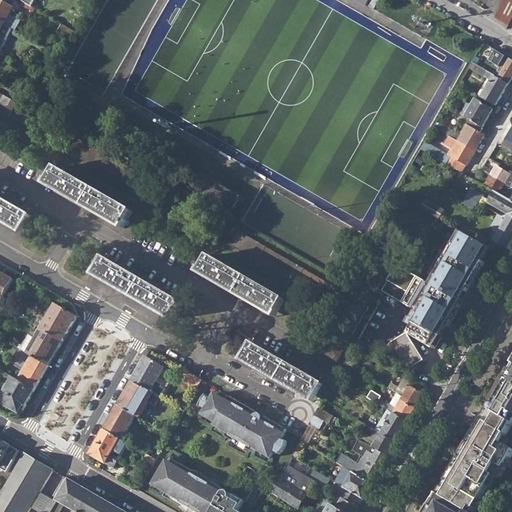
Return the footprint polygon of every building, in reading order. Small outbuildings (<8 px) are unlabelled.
[(0,0),(0,22),(3,24),(9,15),(13,8),(0,0)] [(496,16),(510,23),(511,19),(511,0),(504,0),(496,15),(496,16)] [(21,4),(33,11),(35,7),(29,4),(23,1),(21,4)] [(16,19),(9,15),(3,24),(10,29),(16,19)] [(56,32),(70,40),(76,30),(61,23),(56,32)] [(500,66),(508,56),(495,47),(488,58),(500,66)] [(502,73),(500,78),(509,84),(511,79),(511,59),(506,66),(502,73)] [(470,68),(484,76),(488,71),(476,63),(473,62),(470,68)] [(500,78),(488,71),(484,76),(492,81),(482,97),(496,105),(509,84),(500,78)] [(0,111),(8,116),(16,103),(0,93),(0,111)] [(477,99),(466,117),(483,126),(484,127),(495,109),(477,99)] [(458,121),(467,125),(479,132),(483,126),(466,117),(461,115),(458,121)] [(485,135),(479,132),(467,125),(461,133),(463,134),(459,141),(460,142),(476,150),(480,143),(485,135)] [(67,150),(143,194),(150,181),(74,136),(67,150)] [(459,170),(463,162),(467,165),(471,158),(476,150),(460,142),(459,141),(454,138),(450,145),(456,149),(452,156),(425,142),(422,149),(459,170)] [(502,147),(511,152),(511,142),(506,139),(502,147)] [(463,162),(459,170),(463,172),(467,165),(463,162)] [(511,187),(511,186),(511,174),(497,166),(492,175),(506,184),(511,187)] [(47,184),(123,228),(133,212),(57,168),(47,184)] [(190,185),(233,209),(240,196),(197,172),(190,185)] [(502,191),(506,184),(492,175),(487,183),(502,191)] [(472,188),(468,196),(480,202),(481,203),(485,195),(472,188)] [(490,202),(509,213),(511,215),(511,213),(511,200),(505,197),(496,191),(490,202)] [(463,201),(476,209),(480,202),(468,196),(466,194),(463,201)] [(0,219),(22,232),(32,216),(0,197),(0,219)] [(439,218),(453,226),(457,220),(442,212),(439,218)] [(509,213),(508,216),(510,217),(505,225),(496,241),(509,247),(511,241),(511,213),(511,215),(509,213)] [(498,221),(505,225),(510,217),(508,216),(506,216),(501,215),(498,221)] [(219,239),(333,305),(341,292),(227,225),(219,239)] [(435,349),(464,299),(464,298),(493,249),(462,231),(432,284),(398,264),(382,290),(422,313),(410,334),(435,349)] [(199,272),(277,317),(286,301),(209,256),(199,272)] [(96,275),(173,320),(183,303),(106,259),(96,275)] [(0,302),(13,280),(0,272),(0,302)] [(318,362),(332,370),(369,307),(354,299),(318,362)] [(41,328),(64,341),(69,331),(76,318),(76,317),(56,304),(41,328)] [(33,356),(50,365),(55,356),(64,341),(41,328),(29,349),(21,345),(19,348),(20,349),(33,356)] [(391,343),(408,370),(419,363),(420,365),(427,360),(407,332),(391,343)] [(301,394),(314,402),(324,385),(253,344),(244,361),(256,368),(301,394)] [(25,370),(19,380),(36,390),(42,378),(50,365),(33,356),(20,349),(14,360),(15,364),(25,370)] [(133,381),(161,398),(166,391),(161,388),(164,384),(158,381),(166,367),(148,356),(141,367),(133,381)] [(511,367),(488,408),(511,421),(511,367)] [(0,377),(11,384),(15,378),(0,369),(0,377)] [(185,382),(198,390),(199,388),(203,381),(191,373),(185,382)] [(394,412),(409,421),(428,388),(406,375),(396,391),(404,396),(397,407),(380,398),(378,402),(388,408),(394,412)] [(19,380),(15,378),(11,384),(1,402),(21,414),(28,403),(36,390),(19,380)] [(333,387),(344,393),(348,386),(337,379),(333,387)] [(136,416),(140,418),(149,403),(156,407),(161,398),(133,381),(125,395),(119,406),(136,416)] [(285,449),(288,442),(283,440),(288,430),(232,397),(230,397),(228,401),(216,394),(213,400),(207,396),(203,401),(202,406),(207,410),(204,415),(217,423),(216,426),(228,433),(226,437),(256,454),(259,450),(272,458),(276,452),(281,454),(285,449)] [(105,430),(122,440),(136,416),(119,406),(111,419),(105,430)] [(316,416),(328,422),(332,415),(320,408),(316,416)] [(382,417),(388,421),(394,412),(388,408),(382,417)] [(511,421),(488,408),(438,494),(453,502),(464,509),(468,511),(474,511),(482,502),(480,500),(495,475),(501,479),(509,466),(507,465),(511,455),(511,448),(503,443),(511,427),(511,421)] [(409,421),(394,412),(388,421),(382,433),(397,442),(409,421)] [(310,425),(319,431),(321,427),(324,429),(328,422),(316,416),(310,425)] [(365,423),(376,430),(381,423),(369,416),(365,423)] [(91,454),(115,468),(129,444),(122,440),(105,430),(97,442),(91,454)] [(372,444),(390,454),(397,442),(382,433),(378,440),(373,437),(369,443),(372,444)] [(0,467),(8,472),(21,450),(1,439),(0,438),(0,467)] [(390,454),(372,444),(365,456),(370,459),(383,466),(390,454)] [(0,497),(0,511),(29,511),(54,469),(26,453),(0,497)] [(383,466),(370,459),(367,464),(359,459),(357,462),(342,454),(337,463),(353,473),(355,473),(373,484),(383,466)] [(144,460),(153,465),(156,460),(148,455),(144,460)] [(164,496),(191,511),(241,511),(238,510),(244,500),(169,457),(154,485),(167,492),(164,496)] [(287,466),(271,493),(298,510),(307,495),(312,486),(303,480),(305,477),(287,466)] [(364,498),(373,484),(355,473),(353,473),(348,481),(345,480),(344,481),(340,479),(337,483),(364,498)] [(65,502),(81,511),(127,511),(66,476),(54,496),(59,499),(65,502)] [(303,480),(312,486),(317,485),(305,477),(303,480)] [(468,511),(464,509),(453,502),(438,494),(426,511),(468,511)] [(355,511),(358,508),(341,497),(335,507),(330,504),(325,511),(355,511)] [(52,511),(59,511),(65,502),(59,499),(52,511)]
